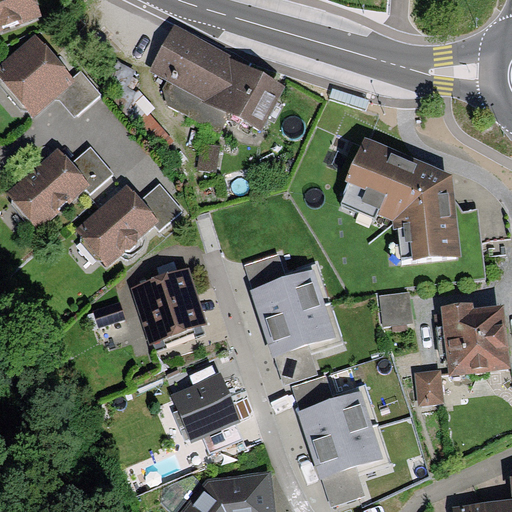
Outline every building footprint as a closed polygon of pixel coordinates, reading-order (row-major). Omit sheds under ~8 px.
[(0,0),(0,34),(42,19),(35,0),(0,0)] [(287,93),(176,29),(149,74),(166,84),(163,89),(169,108),(220,138),(229,122),(260,140),(287,93)] [(37,39),(0,70),(0,82),(34,121),(57,101),(75,121),(102,97),(82,73),(73,80),(37,39)] [(460,259),(452,182),(367,145),(342,203),(396,226),(400,265),(460,259)] [(222,150),(203,146),(198,172),(218,175),(222,150)] [(56,152),(6,195),(39,233),(86,194),(89,197),(113,177),(89,150),(69,167),(56,152)] [(129,190),(77,235),(107,269),(156,228),(160,233),(181,214),(159,188),(140,204),(129,190)] [(246,269),(265,329),(329,307),(317,267),(286,277),(280,257),(246,269)] [(189,273),(133,291),(152,347),(208,329),(189,273)] [(412,294),(380,298),(385,332),(416,328),(412,294)] [(120,305),(95,314),(101,330),(126,321),(120,305)] [(343,346),(329,307),(265,329),(285,387),(317,376),(310,357),(343,346)] [(473,311),(441,314),(449,383),(511,376),(504,314),(473,317),(473,311)] [(441,372),(416,374),(419,409),(444,406),(441,372)] [(221,376),(169,399),(190,447),(242,424),(221,376)] [(294,391),(313,450),(378,429),(365,389),(333,400),(327,380),(294,391)] [(390,469),(378,429),(313,450),(332,509),(366,498),(359,478),(390,469)] [(274,511),(271,477),(210,486),(187,511),(274,511)] [(511,493),(511,505),(455,511),(511,511),(511,482),(511,483),(511,493)]
